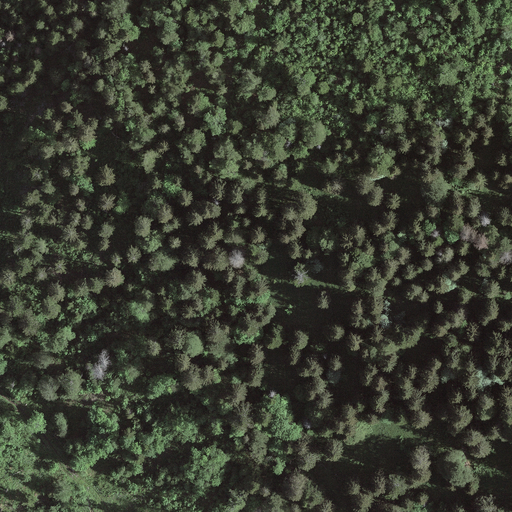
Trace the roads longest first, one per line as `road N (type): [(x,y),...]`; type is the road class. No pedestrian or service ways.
road 1 (track): [(343,511),(306,401),(258,325),(214,179),(236,86),(287,0)]
road 2 (track): [(334,482),(229,314),(162,175),(153,105),(188,28)]
